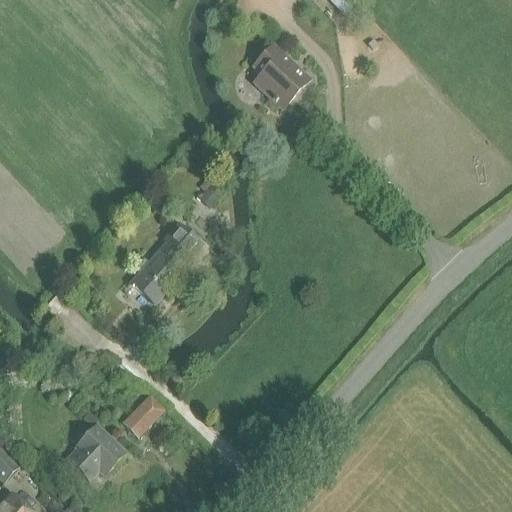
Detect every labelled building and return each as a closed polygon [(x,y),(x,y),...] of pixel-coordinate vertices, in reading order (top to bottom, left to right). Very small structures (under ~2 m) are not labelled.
[(331,0),(346,15),(355,7),(348,0),(331,0)] [(291,98),(306,82),(273,51),(253,72),(261,79),(253,87),(281,113),(293,101),(291,98)] [(215,215),(227,201),(217,192),(204,206),(215,215)] [(188,265),(202,250),(179,229),(165,245),(167,247),(131,288),(154,309),(191,267),(188,265)] [(123,427),(139,442),(167,415),(150,399),(123,427)] [(76,454),(66,465),(89,486),(100,476),(104,480),(126,457),(96,429),(74,452),(76,454)] [(0,453),(0,482),(3,485),(18,469),(0,453)] [(0,511),(25,511),(11,499),(0,510),(0,511)]
